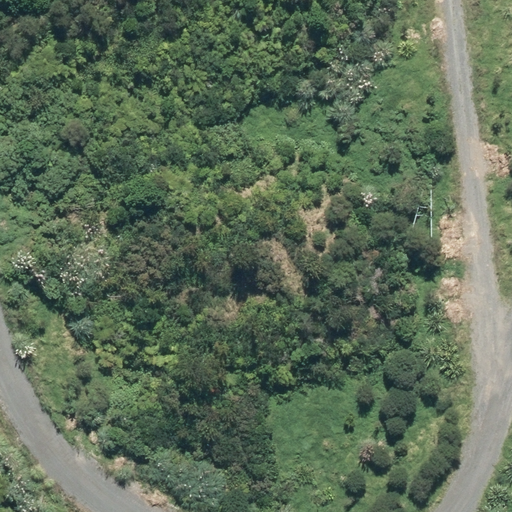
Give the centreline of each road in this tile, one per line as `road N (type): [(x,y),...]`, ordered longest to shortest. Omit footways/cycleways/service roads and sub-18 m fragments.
road 1 (track): [(451,0),(492,411)]
road 2 (track): [(0,387),(63,460),(136,511)]
road 3 (track): [(447,511),(511,356)]
